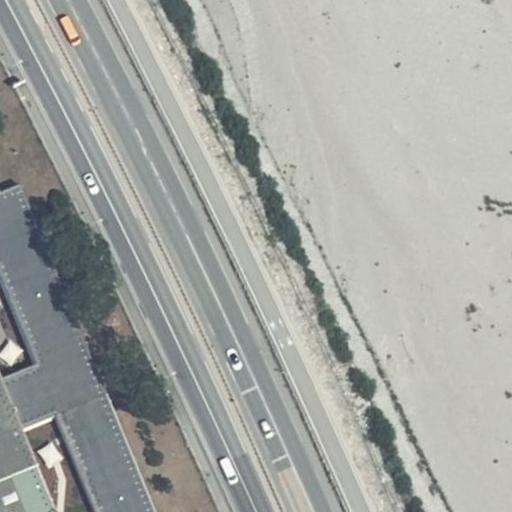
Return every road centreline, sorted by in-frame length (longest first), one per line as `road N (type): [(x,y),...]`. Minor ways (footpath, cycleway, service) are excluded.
road 1 (tertiary): [(255,511),(84,151),(2,0)]
road 2 (primary): [(311,511),(206,274),(67,0)]
